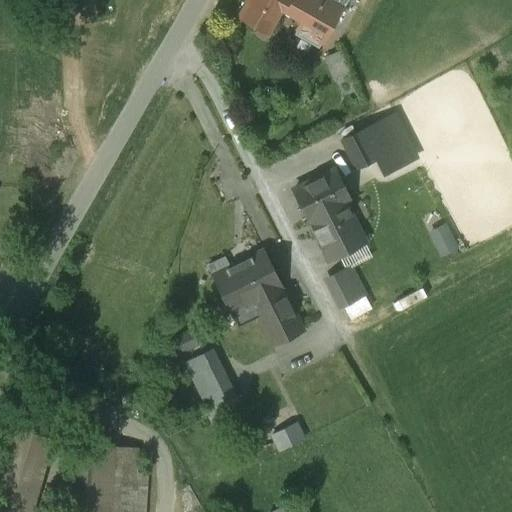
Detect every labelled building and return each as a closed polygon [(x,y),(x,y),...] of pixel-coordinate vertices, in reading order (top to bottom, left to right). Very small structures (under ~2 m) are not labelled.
[(248,0),(240,16),(269,33),(282,10),(302,21),(295,34),(313,45),(325,24),(331,27),(340,10),(342,11),(348,0),(248,0)] [(384,119),(363,129),(377,158),(376,158),(384,174),(406,163),(384,119)] [(363,129),(342,140),(356,169),(376,158),(377,158),(363,129)] [(334,169),(294,188),(330,258),(364,241),(345,203),(350,201),(334,169)] [(452,219),(434,228),(447,253),(465,244),(452,219)] [(356,246),(328,260),(344,291),(372,277),(356,246)] [(264,250),(230,266),(233,271),(215,280),(238,326),(259,316),(272,343),(302,328),(282,287),(264,250)] [(197,325),(173,339),(180,352),(204,339),(197,325)] [(214,347),(186,361),(213,415),(230,406),(241,401),(214,347)] [(297,424),(286,429),(287,432),(293,444),(303,438),(297,424)] [(13,426),(0,469),(0,511),(29,511),(51,437),(13,426)] [(287,432),(274,438),(280,450),(293,444),(287,432)] [(107,511),(112,446),(77,444),(72,511),(107,511)] [(112,446),(107,511),(133,511),(137,448),(112,446)]
